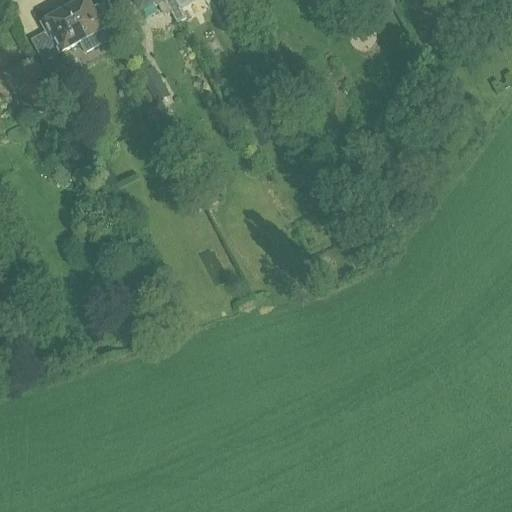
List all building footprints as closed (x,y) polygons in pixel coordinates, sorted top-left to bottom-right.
[(31,42),(43,64),(58,56),(59,56),(79,45),(85,56),(110,42),(87,0),(42,24),(47,33),(31,42)] [(163,16),(170,13),(171,12),(164,0),(134,0),(141,12),(153,6),(156,10),(159,8),(163,16)] [(164,0),(171,12),(170,13),(178,27),(187,22),(175,0),(164,0)] [(242,42),(245,48),(251,44),(249,39),(251,38),(238,17),(225,23),(237,44),(242,42)] [(21,92),(33,117),(49,108),(36,84),(42,81),(31,62),(5,76),(15,95),(21,92)] [(140,75),(155,102),(172,93),(157,66),(140,75)] [(163,130),(153,108),(143,113),(153,135),(163,130)] [(198,189),(207,208),(222,201),(212,182),(198,189)] [(373,196),(379,206),(388,200),(381,190),(373,196)] [(339,214),(328,220),(337,236),(348,231),(339,214)] [(130,295),(138,309),(160,297),(152,282),(130,295)]
